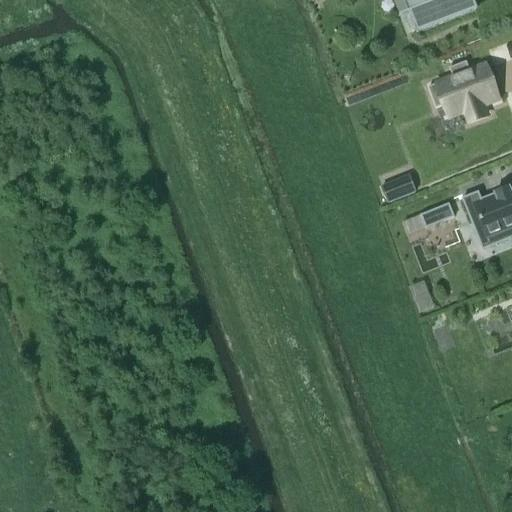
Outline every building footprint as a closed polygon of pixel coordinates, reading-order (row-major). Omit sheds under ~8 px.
[(473,0),(392,0),(398,15),(409,11),(417,33),(477,11),(473,0)] [(450,121),(466,115),(469,124),(487,117),(483,107),(498,101),(485,66),(468,73),(465,63),(449,69),(452,79),(437,84),(437,85),(427,88),(435,110),(445,106),(450,121)] [(405,166),(379,174),(381,182),(408,175),(405,166)] [(382,188),(388,204),(415,193),(408,177),(382,188)] [(462,200),(472,225),(481,221),(488,239),(495,236),(506,232),(509,240),(511,239),(511,190),(510,191),(509,188),(495,194),(496,197),(482,203),(478,194),(462,200)] [(420,217),(426,231),(454,220),(449,205),(420,217)]
